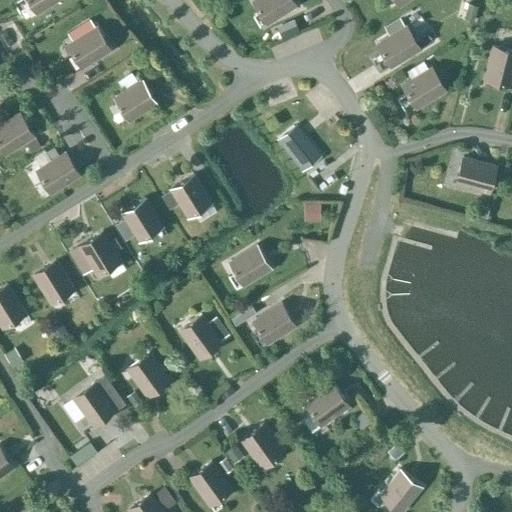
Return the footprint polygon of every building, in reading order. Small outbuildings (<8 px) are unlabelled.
[(26,0),(28,2),(32,0),(39,12),(57,0),(26,0)] [(252,0),(260,12),(263,10),(271,21),(296,5),(293,0),(252,0)] [(468,2),(464,18),(473,20),(477,5),(468,2)] [(384,55),(387,53),(395,64),(421,48),(406,25),(405,25),(399,17),(384,26),(389,35),(377,43),(384,55)] [(90,18),(68,32),(73,40),(95,26),(90,18)] [(294,18),(282,23),(287,35),(299,30),(294,18)] [(82,67),(111,49),(96,25),(95,26),(73,40),(67,44),(82,67)] [(511,49),(493,45),(485,75),(498,78),(497,82),(511,85),(511,80),(511,49)] [(422,60),(407,70),(412,77),(427,68),(422,60)] [(409,96),(413,94),(420,106),(446,90),(431,66),(402,84),(409,96)] [(131,69),(117,79),(123,88),(137,79),(131,69)] [(121,109),(124,107),(131,119),(157,103),(143,79),(113,97),(121,109)] [(34,136),(19,112),(9,118),(4,109),(0,111),(0,145),(5,154),(34,136)] [(266,120),(271,128),(279,124),(274,115),(266,120)] [(294,125),(278,138),(302,169),(319,156),(294,125)] [(35,137),(27,142),(32,151),(40,145),(35,137)] [(363,158),(363,143),(345,143),(345,159),(363,158)] [(54,145),(46,151),(50,158),(59,153),(54,145)] [(60,154),(48,162),(36,169),(44,182),(47,180),(54,191),(80,175),(65,151),(60,154)] [(462,171),(459,184),(489,192),(496,165),(463,156),(459,170),(462,171)] [(200,209),(198,206),(209,199),(193,173),(170,188),(171,189),(178,202),(188,217),(200,209)] [(171,189),(162,195),(169,207),(178,202),(171,189)] [(125,218),(135,233),(139,241),(152,233),(150,230),(161,223),(144,197),(121,212),(125,218)] [(479,204),(476,214),(485,216),(488,206),(479,204)] [(114,224),(124,240),(135,233),(125,218),(114,224)] [(68,252),(83,274),(92,267),(97,274),(109,267),(107,264),(119,257),(115,251),(109,241),(102,231),(68,252)] [(115,237),(109,241),(115,251),(121,246),(115,237)] [(228,262),(235,274),(239,272),(246,283),(272,267),(257,243),(228,262)] [(63,295),(61,292),(72,285),(56,259),(32,274),(51,303),(63,295)] [(14,319),(12,316),(24,309),(7,283),(0,287),(0,323),(2,327),(14,319)] [(260,332),(263,330),(270,341),(296,325),(281,301),(252,319),(260,332)] [(251,305),(232,317),(236,324),(255,311),(251,305)] [(199,357),(222,341),(218,336),(226,330),(213,312),(205,318),(201,313),(190,322),(192,325),(181,333),(199,357)] [(58,319),(48,325),(58,341),(67,335),(58,319)] [(14,347),(4,353),(13,366),(22,360),(14,347)] [(140,363),(129,371),(146,395),(169,379),(149,351),(138,359),(140,363)] [(106,377),(97,383),(95,381),(83,389),(86,392),(75,400),(93,425),(115,409),(113,405),(122,399),(106,377)] [(333,382),(305,402),(313,414),(316,412),(324,423),(349,405),(333,382)] [(53,408),(69,402),(64,391),(49,397),(53,408)] [(134,391),(127,395),(133,404),(140,399),(134,391)] [(365,412),(355,419),(362,429),(372,421),(365,412)] [(272,459),(283,451),(263,423),(241,439),(258,464),(269,456),(272,459)] [(117,441),(89,463),(101,477),(128,456),(117,441)] [(91,442),(70,456),(77,465),(97,451),(91,442)] [(235,443),(225,450),(233,461),(243,454),(235,443)] [(396,443),(388,450),(395,458),(403,451),(396,443)] [(0,476),(14,467),(0,447),(0,476)] [(226,457),(219,462),(226,471),(232,467),(226,457)] [(220,496),(231,488),(211,460),(189,476),(206,501),(217,493),(220,496)] [(392,500),(389,503),(400,511),(422,485),(400,468),(381,492),(392,500)] [(165,487),(157,493),(166,506),(174,500),(165,487)] [(164,511),(150,492),(128,509),(130,511),(164,511)]
